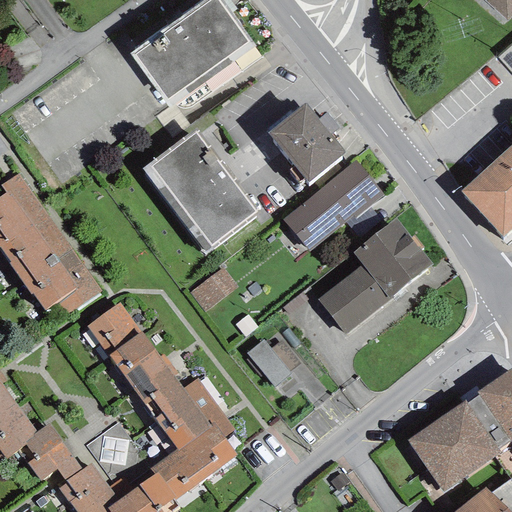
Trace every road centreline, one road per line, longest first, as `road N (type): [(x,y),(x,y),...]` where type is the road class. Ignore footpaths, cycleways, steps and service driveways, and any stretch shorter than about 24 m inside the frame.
road 1 (unclassified): [(501,307),(258,511)]
road 2 (residential): [(321,54),(415,171),(501,307)]
road 3 (residential): [(150,0),(0,106)]
